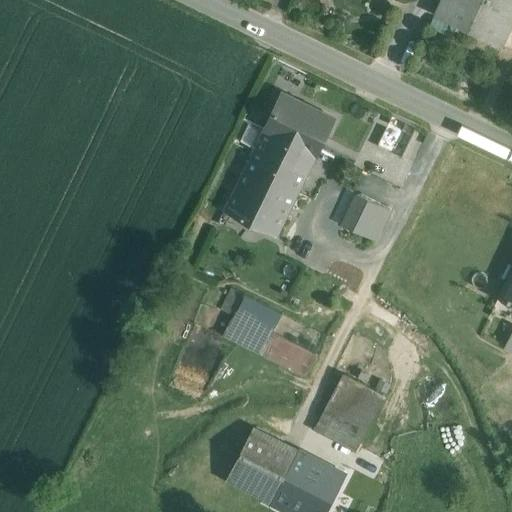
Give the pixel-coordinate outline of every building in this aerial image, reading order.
[(511,0),(440,0),(434,14),(503,45),(511,25),(511,0)] [(282,94),(264,130),(315,155),(315,154),(333,119),(282,94)] [(277,235),(316,155),(315,154),(315,155),(264,130),(263,130),(225,209),(277,235)] [(392,211),(356,194),(342,222),(378,240),(392,211)] [(511,269),(497,297),(511,304),(511,269)] [(249,301),(231,292),(222,310),(240,319),(249,301)] [(392,343),(296,297),(286,318),(249,301),(240,319),(238,323),(280,343),(319,362),(371,387),(382,365),(392,343)] [(280,343),(238,323),(234,333),(275,353),(280,343)] [(319,362),(280,343),(275,353),(273,358),(312,377),(319,362)] [(396,372),(382,365),(371,387),(386,394),(396,372)] [(343,375),(316,428),(291,415),(280,437),(346,471),(384,396),(343,375)] [(342,476),(256,432),(256,431),(255,430),(228,482),(229,483),(229,482),(287,511),(324,511),(343,476),(342,475),(342,476)]
